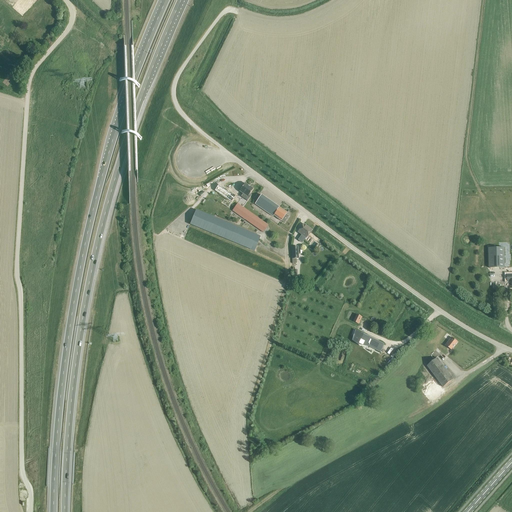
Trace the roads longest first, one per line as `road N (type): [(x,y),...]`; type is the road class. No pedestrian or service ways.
road 1 (unclassified): [(511,351),(446,315),(182,114),(173,94),(179,71),(222,14),(237,12)]
road 2 (trunk): [(64,511),(73,375),(91,269),(135,112),(181,0)]
road 3 (trunk): [(166,0),(116,125),(77,280),(53,511)]
road 4 (unclassified): [(29,511),(15,270),(27,92),(36,65),(70,24),(65,0)]
